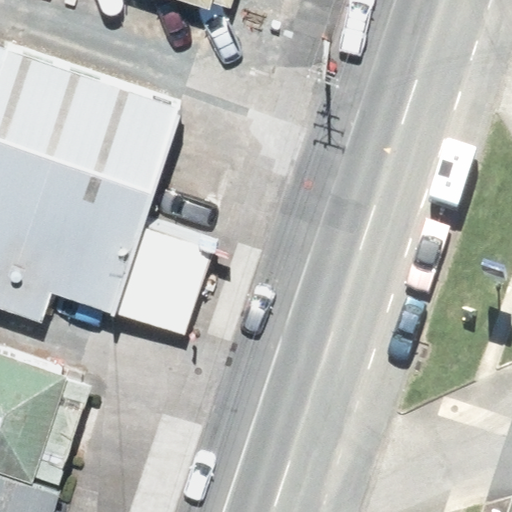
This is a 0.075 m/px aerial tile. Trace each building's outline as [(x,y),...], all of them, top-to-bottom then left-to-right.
[(183,86),(0,29),(0,128),(154,177),(183,86)] [(50,278),(116,299),(154,178),(0,129),(0,299),(39,312),(50,278)] [(140,222),(116,299),(195,324),(219,247),(140,222)] [(98,362),(0,330),(0,455),(62,475),(98,362)] [(74,483),(0,459),(0,511),(64,511),(69,499),(74,483)]
